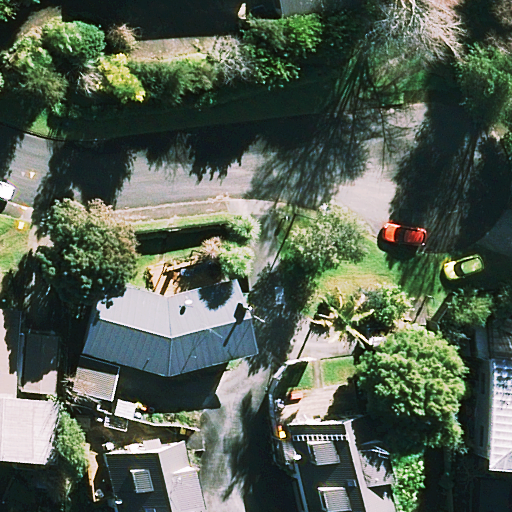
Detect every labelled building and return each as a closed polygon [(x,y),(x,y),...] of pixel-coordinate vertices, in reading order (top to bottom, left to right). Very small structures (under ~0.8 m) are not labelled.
[(347,2),(346,0),(266,0),(269,15),(347,2)] [(239,351),(223,284),(152,295),(85,280),(70,348),(155,372),(239,351)] [(9,310),(0,309),(0,454),(37,459),(49,337),(7,333),(9,310)] [(511,356),(466,354),(459,463),(511,466),(511,356)] [(320,511),(368,504),(352,411),(278,424),(293,511),(320,511)] [(176,502),(168,441),(85,451),(91,500),(105,499),(106,511),(182,511),(181,502),(176,502)]
